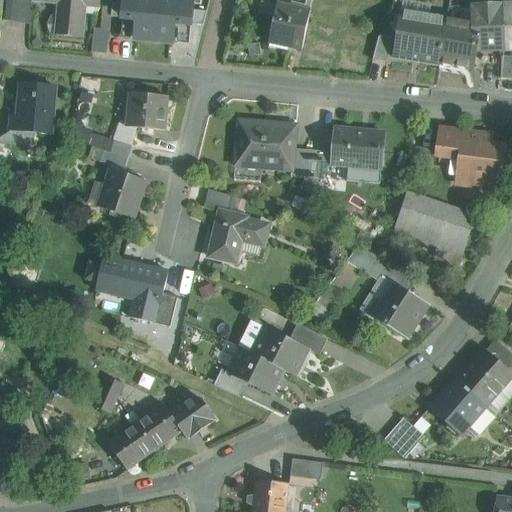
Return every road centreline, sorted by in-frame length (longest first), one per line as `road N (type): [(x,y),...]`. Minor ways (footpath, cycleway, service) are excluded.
road 1 (residential): [(511,244),(462,331),(397,386),(204,470)]
road 2 (residential): [(511,106),(205,76)]
road 3 (residential): [(205,76),(0,54)]
road 4 (residential): [(205,76),(173,204),(177,244)]
road 5 (residential): [(204,470),(43,511)]
